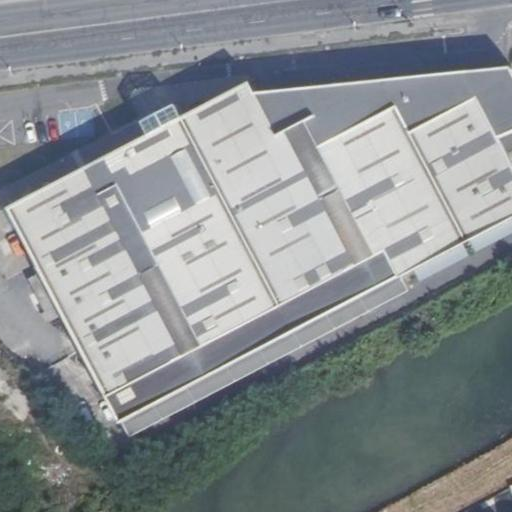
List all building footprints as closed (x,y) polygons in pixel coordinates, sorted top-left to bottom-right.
[(511,67),(511,64),(379,78),(254,94),(248,83),(181,118),(175,105),(140,123),(147,136),(6,208),(40,272),(25,280),(48,323),(62,313),(63,314),(82,349),(114,409),(165,383),(173,397),(234,364),(344,306),(402,275),(410,271),(456,247),(511,217),(511,158),(500,136),(511,131),(511,67)] [(511,131),(500,136),(511,158),(511,131)] [(183,414),(330,335),(411,293),(402,275),(344,306),(234,364),(173,397),(183,414)] [(165,383),(114,409),(122,424),(173,397),(165,383)] [(183,414),(173,397),(122,424),(131,441),(183,414)]
